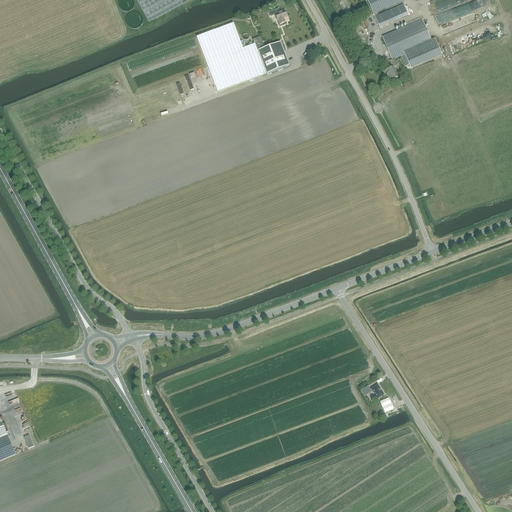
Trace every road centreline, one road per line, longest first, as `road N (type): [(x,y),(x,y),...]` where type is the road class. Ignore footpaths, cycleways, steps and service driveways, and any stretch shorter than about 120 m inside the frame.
road 1 (unclassified): [(433,254),(391,155),(308,0)]
road 2 (unclassified): [(478,511),(339,289)]
road 3 (unclassified): [(132,337),(87,289),(0,125)]
road 4 (tertiary): [(132,337),(208,335),(339,289)]
road 5 (primary): [(92,336),(0,164)]
road 6 (unclassified): [(212,511),(150,404),(132,337)]
road 7 (primary): [(193,511),(108,364)]
